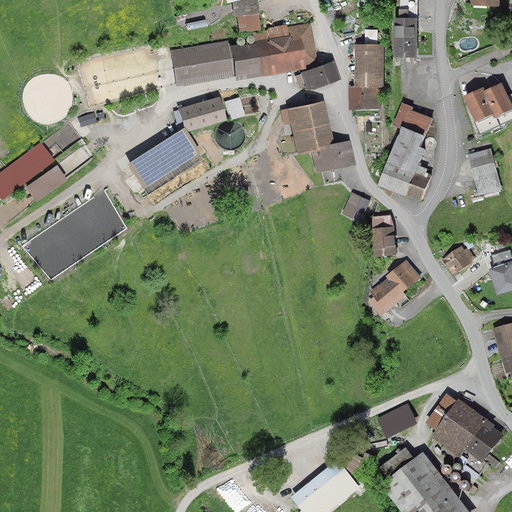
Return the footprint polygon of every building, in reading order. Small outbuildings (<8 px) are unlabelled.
[(234,17),(256,14),(254,3),(253,0),(233,0),(229,1),(230,9),(231,18),(234,17)] [(399,0),(399,19),(394,19),(393,58),(418,59),(418,0),(399,0)] [(256,14),(234,17),(237,33),(258,30),(256,14)] [(227,41),(170,51),(177,85),(231,76),(233,81),(303,69),(302,65),(316,63),(309,24),(287,27),(288,36),(267,40),(266,30),(251,32),(253,43),(228,47),(227,41)] [(244,42),(245,43),(246,43),(247,43),(249,43),(250,42),(250,41),(251,39),(251,38),(250,37),(249,36),(248,35),(246,35),(245,35),(243,36),(243,37),(242,38),(242,40),(243,41),(244,42)] [(234,44),(235,45),(236,45),(237,45),(239,44),(240,44),(240,42),(241,41),(241,40),(240,38),(239,37),(238,37),(236,37),(235,37),(233,38),(233,39),(232,40),(232,42),(233,43),(234,44)] [(384,44),(355,44),(355,87),(349,87),(349,110),(380,110),(381,88),(384,88),(384,44)] [(331,61),(298,73),(299,75),(303,87),(304,90),(337,79),(331,61)] [(303,87),(299,75),(294,76),(298,89),(303,87)] [(500,84),(483,92),(493,114),(494,117),(511,109),(500,84)] [(493,114),(483,92),(481,88),(463,97),(475,122),(493,114)] [(217,97),(172,110),(175,121),(181,119),(185,133),(224,122),(217,97)] [(238,98),(223,102),(229,120),(243,116),(238,98)] [(322,101),(285,108),(294,154),(309,151),(315,173),(353,165),(347,141),(330,144),(322,101)] [(412,108),(402,104),(394,126),(401,129),(379,185),(421,202),(431,175),(426,173),(428,169),(419,165),(425,149),(420,147),(432,119),(411,111),(412,108)] [(94,113),(79,118),(82,126),(97,121),(94,113)] [(180,127),(125,163),(141,188),(197,152),(180,127)] [(43,142),(0,171),(0,199),(1,201),(56,161),(43,142)] [(489,150),(467,156),(478,194),(499,188),(489,150)] [(58,165),(26,187),(36,202),(67,181),(58,165)] [(185,195),(188,206),(199,204),(197,192),(185,195)] [(369,201),(352,193),(342,214),(353,219),(356,212),(363,215),(369,201)] [(391,215),(372,217),(375,257),(397,255),(394,227),(391,215)] [(464,245),(443,259),(454,276),(476,261),(464,245)] [(495,268),(511,262),(511,260),(509,251),(492,256),(495,268)] [(388,278),(371,292),(376,297),(370,302),(382,317),(407,295),(405,293),(423,278),(407,259),(386,276),(388,278)] [(511,262),(495,268),(489,269),(497,295),(511,290),(511,262)] [(511,322),(492,329),(506,374),(509,373),(511,379),(511,322)] [(426,424),(436,431),(457,402),(447,394),(426,424)] [(494,424),(459,400),(457,402),(436,431),(432,438),(461,458),(465,452),(483,464),(503,436),(491,428),(494,424)] [(407,404),(377,418),(386,438),(417,424),(407,404)] [(470,511),(424,452),(415,459),(407,448),(378,470),(387,481),(381,485),(401,511),(470,511)] [(351,454),(345,466),(368,475),(375,457),(365,454),(364,458),(351,454)] [(337,459),(290,497),(302,511),(329,511),(360,488),(337,459)] [(456,471),(457,471),(458,471),(460,471),(461,470),(461,468),(461,467),(461,466),(460,465),(459,464),(458,463),(457,463),(455,464),(454,464),(453,466),(453,467),(453,468),(454,469),(455,471),(456,471)] [(441,471),(442,472),(443,474),(445,475),(447,475),(448,475),(450,474),(451,472),(452,471),(452,469),(451,468),(451,466),(449,465),(448,464),(446,464),(445,465),(443,466),(442,467),(441,469),(441,471)] [(450,479),(451,480),(452,482),(454,483),(455,483),(457,483),(459,482),(460,480),(461,479),(461,477),(460,476),(459,474),(458,473),(457,472),(455,472),(453,473),(452,474),(451,475),(450,477),(450,479)] [(460,487),(460,489),(462,490),(463,491),(465,491),(467,491),(468,490),(470,489),(470,487),(470,486),(470,484),(469,482),(468,481),(466,481),(465,481),(463,481),(461,482),(460,483),(460,485),(460,487)] [(474,486),(469,491),(472,494),(477,489),(474,486)]
